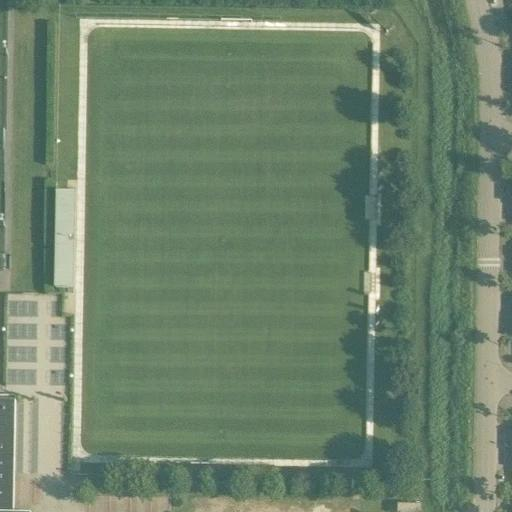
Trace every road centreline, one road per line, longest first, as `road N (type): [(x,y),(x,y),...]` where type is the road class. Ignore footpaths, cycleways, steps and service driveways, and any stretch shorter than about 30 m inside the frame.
road 1 (unclassified): [(487,381),(493,134)]
road 2 (unclassified): [(493,134),(491,66),(477,0)]
road 3 (unclassified): [(486,511),(487,381)]
